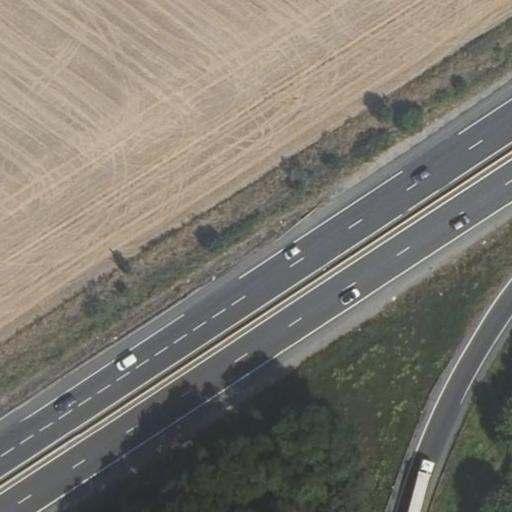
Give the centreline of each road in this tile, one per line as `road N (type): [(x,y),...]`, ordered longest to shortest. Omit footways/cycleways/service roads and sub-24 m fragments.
road 1 (trunk): [(0,508),(511,174)]
road 2 (trunk): [(511,123),(0,457)]
road 3 (motorway): [(400,511),(466,351),(511,294)]
